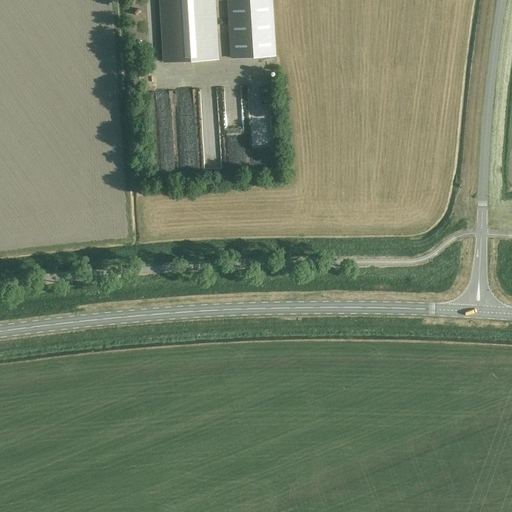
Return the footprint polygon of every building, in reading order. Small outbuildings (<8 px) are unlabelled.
[(160,0),(164,62),(218,59),(215,0),(228,0),(232,58),(275,55),(271,0),(160,0)] [(218,155),(217,89),(201,89),(202,155),(218,155)] [(192,93),(176,94),(178,136),(186,136),(186,123),(193,123),(192,93)] [(225,101),(225,110),(240,110),(240,96),(226,97),(226,101),(225,101)] [(159,97),(160,110),(169,110),(169,97),(159,97)] [(241,165),(239,113),(225,114),(227,165),(241,165)]
